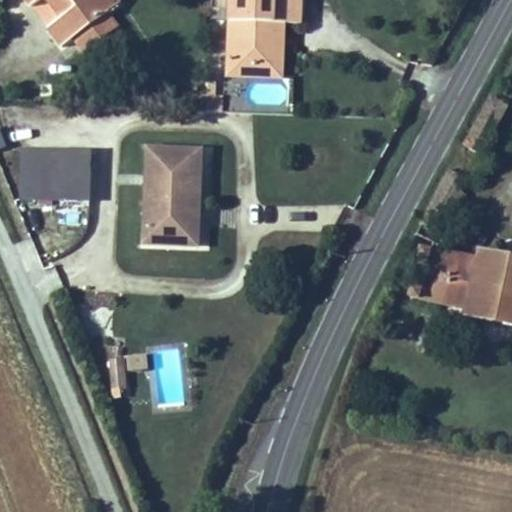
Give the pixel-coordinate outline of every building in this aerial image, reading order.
[(62,57),(74,49),(107,27),(97,12),(88,0),(23,0),(33,13),(44,8),(61,31),(50,39),(62,57)] [(243,0),(242,70),(283,71),(285,30),(296,30),(310,30),(311,0),(243,0)] [(110,3),(97,12),(107,27),(120,18),(110,3)] [(117,43),(107,27),(74,49),(86,66),(117,43)] [(285,30),(283,71),(242,70),(241,82),(294,83),(296,30),(285,30)] [(471,125),(485,131),(511,85),(498,77),(471,125)] [(460,144),(414,227),(428,233),(417,256),(412,255),(408,264),(473,281),(471,290),(511,300),(511,228),(489,223),(487,232),(447,219),(472,176),(465,168),(473,153),(460,144)] [(5,151),(5,200),(71,203),(70,153),(5,151)] [(203,153),(153,152),(152,250),(201,249),(203,153)] [(119,364),(121,376),(132,375),(131,363),(119,364)] [(132,375),(121,376),(123,394),(134,392),(132,375)]
